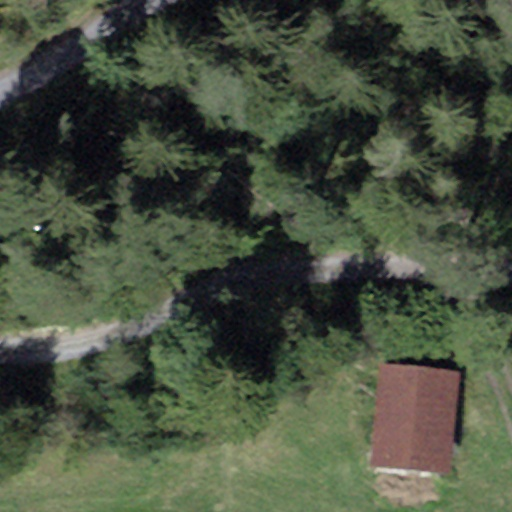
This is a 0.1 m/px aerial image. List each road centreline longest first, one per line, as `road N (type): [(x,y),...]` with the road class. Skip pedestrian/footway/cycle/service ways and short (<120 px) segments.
road 1 (track): [(0,342),(90,347),(217,287),(326,265),(511,279)]
road 2 (track): [(0,95),(75,77),(182,0)]
